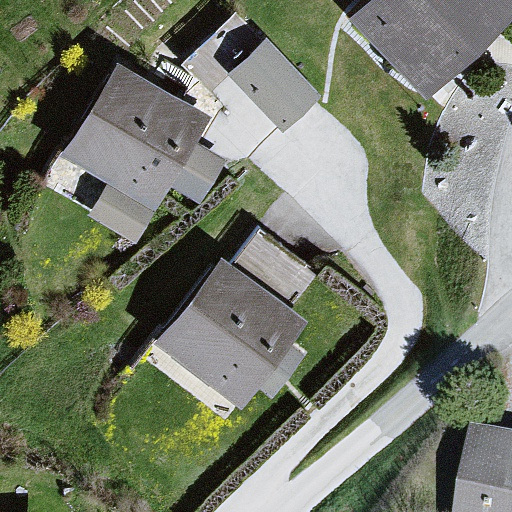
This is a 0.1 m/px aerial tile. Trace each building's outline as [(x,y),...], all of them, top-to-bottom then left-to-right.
[(251,0),(225,0),(210,9),(226,38),(262,17),(251,0)] [(511,0),(355,0),(333,21),(424,97),(511,12),(511,0)] [(259,43),(222,78),(270,129),(307,90),(259,43)] [(197,115),(110,66),(52,154),(98,181),(85,207),(127,236),(160,187),(193,202),(218,162),(178,140),(197,115)] [(298,322),(215,262),(143,351),(232,412),(246,386),(263,397),(296,363),(275,344),(298,322)] [(511,511),(511,448),(470,441),(456,511),(511,511)]
